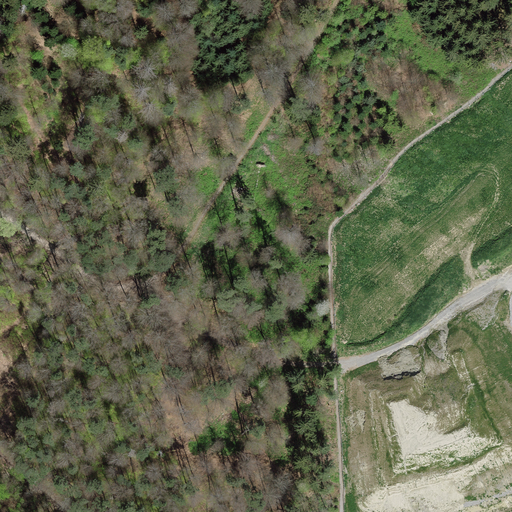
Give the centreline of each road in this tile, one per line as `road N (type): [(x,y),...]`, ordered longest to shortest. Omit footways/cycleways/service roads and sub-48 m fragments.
road 1 (track): [(511,286),(469,298),(397,353),(350,367),(273,363),(101,283),(0,212)]
road 2 (track): [(119,286),(161,274),(176,258),(339,0)]
